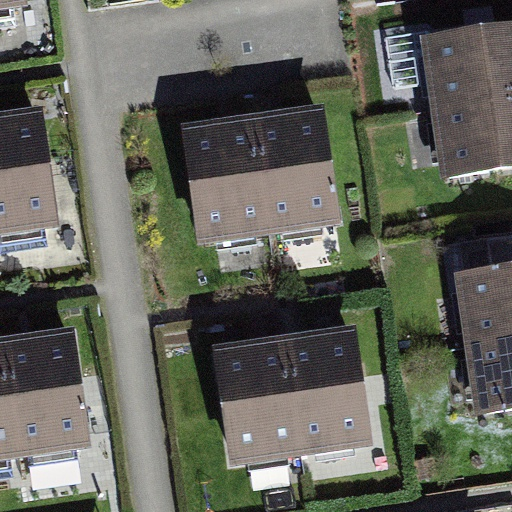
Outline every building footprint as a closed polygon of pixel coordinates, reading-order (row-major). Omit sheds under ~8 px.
[(0,0),(0,20),(25,18),(23,0),(0,0)] [(511,41),(427,53),(445,193),(511,184),(511,41)] [(0,241),(55,235),(42,126),(7,130),(0,130),(0,241)] [(197,252),(338,236),(325,126),(277,132),(220,139),(184,143),(197,252)] [(511,279),(457,286),(475,427),(511,421),(511,279)] [(230,473),(371,456),(358,347),(316,352),(257,359),(217,364),(230,473)] [(0,469),(86,459),(73,350),(37,354),(0,358),(0,469)]
